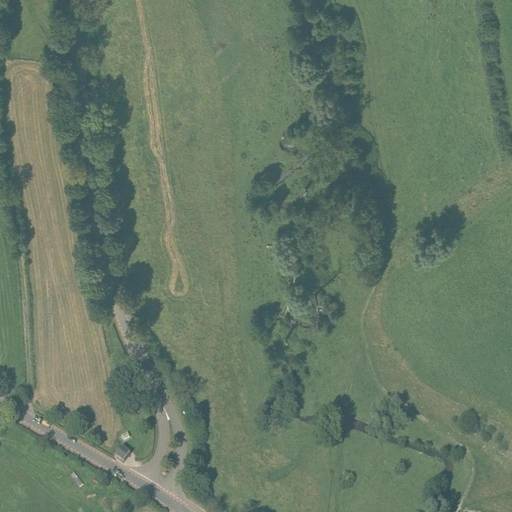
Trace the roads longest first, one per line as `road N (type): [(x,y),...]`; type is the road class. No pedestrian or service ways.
road 1 (tertiary): [(162,406),(120,314),(101,247),(82,126),(75,0)]
road 2 (track): [(0,159),(23,283),(28,405)]
road 3 (tertiary): [(0,403),(141,484)]
